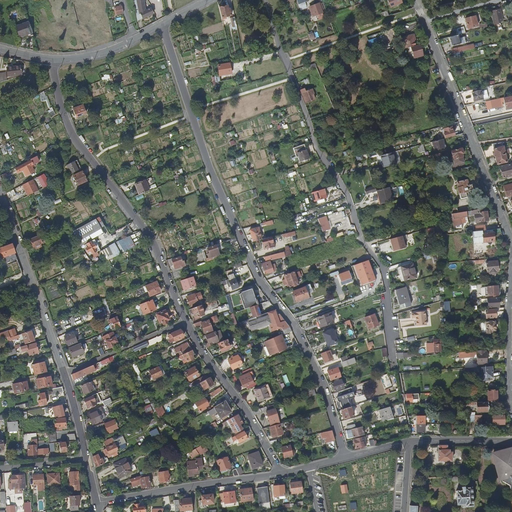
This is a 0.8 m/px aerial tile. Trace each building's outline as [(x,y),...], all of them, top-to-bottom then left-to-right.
[(136,15),(138,21),(141,21),(142,19),(153,14),(150,9),(145,11),(142,0),(138,0),(137,0),(140,14),(136,15)] [(323,13),(319,4),(314,6),(315,6),(310,8),(313,16),(318,15),(323,13)] [(220,8),(222,18),(231,16),(230,9),(228,10),(228,6),(220,8)] [(502,21),(501,16),(497,17),(497,14),(493,15),(494,23),(499,22),(502,21)] [(475,17),(465,19),(467,29),(477,27),(475,17)] [(29,37),(33,35),(29,22),(16,26),(20,36),(27,33),(29,37)] [(464,26),(457,28),(458,34),(466,32),(464,26)] [(402,47),(402,49),(411,47),(416,46),(414,41),(416,41),(414,35),(402,38),(403,44),(405,44),(405,46),(402,47)] [(458,35),(449,37),(450,42),(452,42),(453,46),(461,44),(458,35)] [(185,42),(186,49),(195,47),(193,40),(185,42)] [(421,49),(428,47),(426,43),(416,46),(411,47),(414,58),(423,55),(421,49)] [(275,69),(272,60),(263,62),(266,72),(275,69)] [(229,64),(217,66),(219,76),(231,74),(229,64)] [(21,65),(6,66),(7,77),(22,75),(21,65)] [(103,65),(84,72),(88,84),(102,79),(100,72),(105,70),(103,65)] [(93,97),(104,94),(102,88),(107,86),(104,79),(89,85),(93,97)] [(306,89),(301,90),(306,103),(315,100),(313,95),(314,94),(313,89),(307,92),(306,89)] [(482,90),(473,92),(474,101),(483,99),(482,90)] [(39,93),(42,101),(47,99),(44,91),(39,93)] [(111,100),(118,98),(116,91),(109,92),(111,100)] [(511,97),(503,99),(505,109),(511,109),(510,107),(511,106),(511,97)] [(287,107),(289,114),(298,111),(295,104),(287,107)] [(74,111),(75,113),(77,112),(78,117),(86,114),(83,106),(73,109),(74,111)] [(289,123),(291,131),(303,127),(301,120),(300,114),(287,117),(289,123)] [(369,132),(378,130),(376,126),(374,126),(373,124),(367,125),(369,132)] [(444,134),(445,138),(454,136),(453,131),(452,131),(451,127),(443,129),(444,133),(444,134)] [(444,148),(442,139),(433,142),(435,150),(444,148)] [(502,142),(492,144),(496,156),(505,154),(502,142)] [(463,160),(462,155),(460,156),(459,154),(461,154),(463,153),(461,148),(457,149),(451,151),(454,163),(463,160)] [(306,149),(297,151),(300,160),(309,157),(306,149)] [(381,156),(384,167),(396,164),(392,153),(381,156)] [(507,162),(505,154),(496,156),(498,164),(507,162)] [(68,164),(73,173),(81,169),(79,164),(77,160),(68,164)] [(32,165),(30,162),(30,161),(19,166),(22,171),(32,165)] [(511,162),(510,163),(510,164),(500,167),(502,177),(511,175),(511,169),(511,162)] [(82,172),(73,176),(77,185),(86,181),(84,177),(82,172)] [(43,188),(50,184),(44,173),(37,177),(43,188)] [(32,180),(23,184),(28,195),(38,190),(32,180)] [(138,188),(140,195),(150,191),(146,180),(136,184),(138,188)] [(468,181),(458,183),(459,188),(458,188),(459,194),(461,194),(461,199),(467,197),(466,193),(474,191),(473,185),(469,186),(468,181)] [(392,186),(380,189),(381,195),(383,195),(385,203),(396,201),(392,186)] [(13,189),(6,193),(8,198),(16,194),(13,189)] [(327,198),(324,189),(312,193),(315,201),(327,198)] [(314,205),(315,208),(318,218),(326,216),(321,203),(314,205)] [(447,219),(440,221),(440,222),(451,219),(453,226),(460,224),(458,217),(468,215),(475,214),(476,222),(489,220),(488,212),(487,212),(487,208),(458,213),(452,214),(453,217),(447,219)] [(326,216),(318,218),(321,224),(323,229),(330,227),(326,216)] [(199,218),(184,222),(193,248),(200,246),(198,240),(205,238),(199,218)] [(96,219),(72,232),(80,244),(92,238),(89,233),(101,227),(96,219)] [(250,230),(253,242),(261,240),(258,228),(250,230)] [(494,233),(502,233),(500,229),(486,230),(478,231),(473,232),(474,236),(483,235),(483,242),(495,241),(494,233)] [(39,235),(30,239),(33,247),(42,243),(39,235)] [(115,243),(121,253),(136,246),(130,236),(115,243)] [(389,239),(393,252),(405,248),(401,236),(389,239)] [(271,238),(270,238),(261,240),(263,249),(272,247),(271,243),(272,243),(273,242),(273,240),(272,239),(271,238)] [(95,239),(84,244),(89,255),(100,250),(95,239)] [(12,243),(0,247),(0,258),(16,254),(12,243)] [(108,247),(114,257),(121,253),(115,243),(108,246),(108,247)] [(216,245),(208,248),(210,257),(216,255),(215,251),(218,250),(216,245)] [(101,251),(107,261),(114,257),(108,247),(101,251)] [(183,266),(180,257),(171,260),(172,263),(173,265),(175,264),(177,268),(183,266)] [(496,262),(496,259),(486,260),(486,263),(485,263),(486,272),(488,272),(488,274),(489,275),(494,274),(496,273),(495,271),(498,271),(497,262),(496,262)] [(376,280),(369,260),(354,265),(361,285),(376,280)] [(273,271),(270,261),(261,263),(265,274),(273,271)] [(110,262),(99,266),(102,275),(113,271),(110,262)] [(398,267),(402,281),(414,277),(410,263),(398,267)] [(292,272),(284,275),(289,287),(297,284),(294,278),(299,276),(297,271),(292,273),(292,272)] [(348,271),(338,275),(341,285),(352,281),(348,271)] [(229,279),(221,282),(222,285),(228,283),(229,287),(231,286),(232,290),(239,288),(236,279),(233,280),(231,274),(228,275),(229,279)] [(193,277),(181,281),(182,285),(184,290),(195,286),(193,277)] [(157,282),(145,287),(149,297),(161,292),(159,287),(157,282)] [(292,297),(294,302),(308,297),(306,293),(311,291),(309,283),(303,285),(304,287),(292,291),(294,296),(292,297)] [(488,296),(489,299),(499,298),(498,288),(498,286),(487,286),(482,286),(483,296),(488,296)] [(405,287),(394,290),(399,304),(410,301),(405,287)] [(252,288),(239,293),(244,309),(258,304),(252,288)] [(195,295),(187,298),(188,302),(190,307),(198,304),(195,295)] [(65,310),(68,310),(66,298),(50,299),(52,317),(57,316),(56,313),(65,312),(65,310)] [(489,299),(488,299),(488,307),(499,307),(499,298),(489,299)] [(216,302),(215,300),(207,303),(208,306),(210,305),(211,309),(217,307),(216,302)] [(152,301),(140,305),(144,315),(156,310),(152,301)] [(257,305),(250,308),(253,318),(261,315),(257,305)] [(204,315),(200,306),(189,310),(191,314),(192,313),(193,315),(194,318),(204,315)] [(253,318),(243,322),(249,332),(269,324),(272,331),(280,328),(281,331),(282,330),(290,327),(276,309),(261,315),(253,318)] [(495,317),(495,312),(492,312),(492,309),(486,310),(486,312),(485,312),(485,317),(495,317)] [(166,311),(156,315),(160,323),(162,323),(163,325),(167,323),(166,321),(169,320),(168,317),(167,315),(168,314),(167,312),(166,312),(166,311)] [(329,313),(316,318),(318,323),(319,322),(321,327),(332,323),(329,313)] [(374,314),(365,318),(369,328),(378,325),(374,314)] [(193,324),(194,327),(200,325),(202,329),(204,334),(212,331),(208,322),(211,321),(212,324),(218,322),(215,316),(193,324)] [(113,326),(115,330),(121,327),(117,317),(114,318),(108,320),(111,327),(113,326)] [(494,325),(494,321),(485,321),(486,333),(487,333),(487,334),(490,334),(489,333),(491,333),(490,330),(495,330),(495,328),(496,328),(495,325),(494,325)] [(16,334),(14,328),(0,333),(0,339),(7,337),(7,340),(9,339),(10,340),(14,339),(20,338),(19,336),(22,336),(23,339),(21,340),(22,345),(34,341),(30,330),(16,334)] [(333,329),(323,333),(328,346),(338,342),(333,329)] [(182,335),(181,333),(179,334),(178,331),(168,335),(170,339),(173,338),(175,341),(183,338),(182,335)] [(64,336),(68,346),(77,342),(73,333),(64,336)] [(117,342),(113,333),(102,337),(103,340),(104,339),(108,346),(106,346),(107,348),(108,348),(109,348),(115,346),(114,344),(117,342)] [(217,341),(214,333),(204,336),(205,339),(206,343),(211,341),(211,343),(217,341)] [(281,334),(263,342),(269,356),(287,348),(281,334)] [(219,352),(230,348),(226,340),(217,344),(218,348),(217,348),(219,352)] [(36,343),(21,347),(23,352),(28,350),(30,355),(38,353),(36,343)] [(191,351),(192,351),(190,347),(188,343),(175,349),(178,357),(182,355),(191,351)] [(81,345),(69,349),(72,357),(84,353),(81,345)] [(332,356),(329,350),(321,353),(325,362),(335,358),(334,355),(332,356)] [(485,350),(465,352),(466,355),(477,354),(478,364),(486,363),(485,352),(485,353),(485,350)] [(192,352),(191,351),(182,355),(184,359),(185,359),(186,361),(193,358),(192,356),(193,355),(192,352)] [(241,366),(237,356),(228,360),(232,370),(241,366)] [(33,365),(35,375),(46,373),(44,362),(33,365)] [(95,368),(94,365),(74,374),(76,377),(79,375),(80,377),(94,370),(94,369),(95,368)] [(158,367),(148,370),(151,378),(161,374),(158,367)] [(195,367),(184,372),(189,381),(199,376),(195,367)] [(337,367),(327,371),(331,380),(340,376),(337,367)] [(479,367),(479,368),(480,380),(486,380),(486,377),(490,376),(492,376),(492,371),(493,371),(493,370),(493,368),(492,367),(479,367)] [(385,389),(393,386),(388,373),(380,376),(385,389)] [(245,386),(246,390),(257,385),(255,382),(252,384),(248,375),(242,378),(242,380),(240,381),(240,382),(242,387),(245,386)] [(50,377),(36,380),(38,388),(52,385),(50,377)] [(200,383),(196,385),(200,392),(213,385),(212,382),(211,380),(209,381),(208,379),(207,379),(200,383)] [(341,380),(332,383),(335,391),(344,388),(341,380)] [(27,382),(13,385),(14,393),(29,390),(27,382)] [(81,386),(83,390),(84,389),(86,394),(94,390),(93,386),(92,386),(90,382),(81,386)] [(271,395),(266,384),(253,389),(258,401),(271,395)] [(343,390),(345,395),(357,391),(356,386),(343,390)] [(307,390),(309,396),(316,394),(314,388),(307,390)] [(488,390),(489,402),(497,402),(497,389),(488,390)] [(344,400),(347,408),(352,406),(355,405),(352,398),(359,395),(357,391),(345,395),(342,396),(341,397),(342,400),(343,401),(344,400)] [(41,402),(42,409),(47,408),(46,405),(47,405),(45,393),(40,394),(41,399),(38,400),(39,403),(41,402)] [(92,397),(84,400),(87,408),(96,404),(92,397)] [(205,398),(195,403),(199,412),(206,409),(205,408),(209,406),(205,398)] [(150,402),(143,405),(146,413),(151,411),(151,410),(153,409),(153,408),(150,402)] [(214,408),(218,415),(219,414),(221,417),(230,412),(228,407),(225,402),(214,408)] [(477,402),(477,405),(477,411),(489,411),(489,402),(477,402)] [(159,404),(153,408),(153,409),(156,413),(158,416),(164,413),(159,404)] [(64,416),(61,406),(55,408),(57,416),(58,415),(59,417),(64,416)] [(355,415),(352,406),(347,408),(346,408),(341,410),(341,411),(342,414),(343,415),(344,414),(345,418),(355,415)] [(260,408),(252,411),(254,415),(265,411),(267,411),(266,407),(260,408)] [(389,407),(379,410),(382,422),(392,419),(389,407)] [(95,409),(88,412),(89,415),(88,415),(92,424),(101,420),(97,411),(95,409)] [(265,411),(269,422),(278,419),(274,409),(267,411),(265,411)] [(237,415),(228,420),(235,433),(242,429),(240,424),(243,423),(241,421),(241,419),(240,419),(237,415)] [(416,415),(416,424),(424,424),(425,415),(416,415)] [(504,425),(504,416),(493,416),(493,424),(504,425)] [(65,428),(65,418),(55,419),(56,430),(61,429),(61,428),(65,428)] [(117,427),(113,418),(103,422),(107,431),(117,427)] [(18,422),(8,422),(8,430),(18,430),(18,422)] [(270,427),(269,427),(271,432),(273,437),(282,434),(279,424),(270,427)] [(98,425),(86,430),(87,434),(95,431),(95,430),(99,428),(98,425)] [(248,432),(251,430),(249,427),(243,430),(243,432),(235,436),(238,442),(247,438),(245,435),(244,433),(247,432),(248,432)] [(364,435),(361,427),(346,431),(348,438),(364,435)] [(152,438),(160,435),(157,428),(150,431),(152,438)] [(332,430),(320,433),(322,439),(325,438),(326,442),(335,440),(332,430)] [(48,432),(50,444),(54,444),(57,443),(56,432),(48,432)] [(23,434),(24,441),(25,449),(28,449),(28,446),(36,445),(37,445),(36,433),(23,434)] [(117,450),(111,437),(103,441),(106,448),(104,449),(105,451),(104,451),(106,454),(108,453),(108,454),(117,450)] [(363,437),(354,439),(356,448),(365,446),(363,437)] [(28,446),(28,449),(29,454),(33,454),(33,455),(37,455),(36,445),(28,446)] [(292,445),(282,447),(283,452),(284,457),(294,456),(292,445)] [(49,446),(38,447),(40,455),(49,454),(49,446)] [(201,454),(204,452),(200,446),(197,447),(188,452),(191,457),(200,452),(201,454)] [(438,446),(438,461),(451,461),(451,453),(449,453),(449,450),(447,450),(446,446),(438,446)] [(501,483),(504,485),(509,480),(511,478),(511,452),(511,449),(493,455),(501,483)] [(258,452),(248,455),(252,468),(263,465),(260,458),(258,452)] [(97,454),(93,456),(95,467),(108,460),(107,457),(101,456),(99,457),(97,454)] [(114,463),(116,467),(118,466),(121,474),(133,469),(130,462),(128,463),(125,458),(114,463)] [(227,458),(217,461),(220,470),(230,467),(227,458)] [(192,463),(187,463),(188,474),(197,473),(197,470),(202,469),(202,459),(197,459),(197,463),(192,463)] [(412,467),(411,479),(419,479),(419,468),(412,467)] [(169,480),(168,471),(158,472),(160,482),(169,480)] [(79,490),(78,472),(69,473),(70,485),(75,485),(75,490),(79,490)] [(147,473),(131,478),(132,486),(141,484),(141,488),(151,486),(147,473)] [(59,474),(47,475),(48,485),(60,484),(59,474)] [(9,480),(10,490),(16,489),(22,489),(26,488),(25,475),(20,476),(20,475),(11,476),(12,480),(9,480)] [(36,485),(44,485),(43,475),(33,476),(34,486),(36,485)] [(293,484),(288,484),(289,495),(300,494),(299,483),(293,484)] [(272,487),(273,498),(283,497),(282,487),(277,487),(272,487)] [(456,491),(457,505),(465,504),(465,507),(473,506),(471,488),(464,488),(464,487),(461,487),(462,491),(456,491)] [(255,489),(259,511),(269,511),(266,488),(260,489),(255,489)] [(238,492),(240,504),(251,502),(250,490),(244,491),(238,492)] [(227,493),(222,494),(223,505),(234,504),(233,493),(227,493)] [(199,500),(200,508),(208,507),(208,504),(213,503),(212,494),(206,495),(201,496),(202,500),(199,500)] [(79,505),(78,495),(69,496),(70,509),(78,508),(77,505),(79,505)] [(172,502),(173,511),(183,511),(191,511),(190,500),(182,501),(172,502)]
